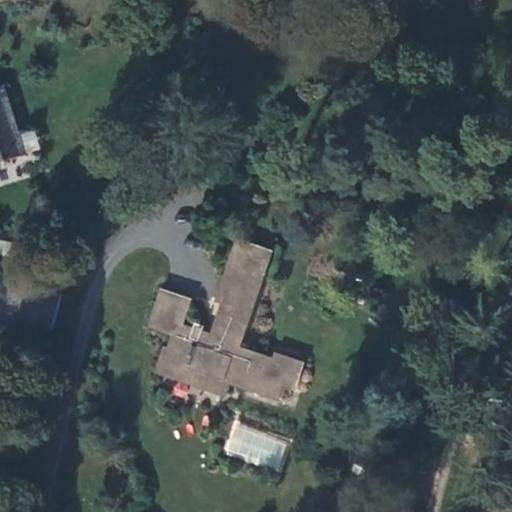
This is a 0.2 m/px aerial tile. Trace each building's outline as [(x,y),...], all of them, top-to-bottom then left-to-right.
[(0,138),(21,132),(10,97),(0,100),(0,138)] [(0,239),(0,252),(8,253),(9,240),(0,239)] [(292,384),(298,385),(300,361),(288,355),(284,363),(240,345),(245,330),(268,273),(251,266),(256,251),(240,244),(223,293),(231,296),(216,335),(204,330),(196,327),(185,321),(193,299),(168,289),(157,320),(181,331),(175,347),(171,345),(164,366),(228,389),(231,379),(286,397),(292,384)] [(60,295),(15,281),(5,312),(50,326),(60,295)] [(307,364),(300,361),(298,385),(299,386),(307,364)] [(277,469),(286,442),(234,425),(225,452),(277,469)]
